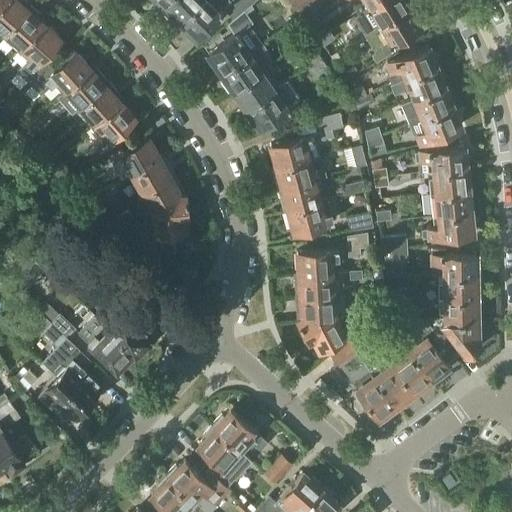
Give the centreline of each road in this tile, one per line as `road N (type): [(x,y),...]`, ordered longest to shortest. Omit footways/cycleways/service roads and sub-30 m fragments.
road 1 (residential): [(80,0),(139,53),(193,121),(228,189),(237,272),(219,343)]
road 2 (residential): [(219,343),(56,511)]
road 3 (residential): [(378,479),(219,343)]
road 4 (residential): [(378,479),(481,401),(511,396)]
